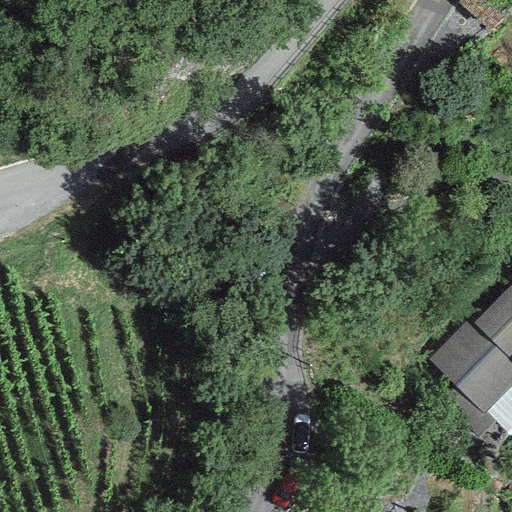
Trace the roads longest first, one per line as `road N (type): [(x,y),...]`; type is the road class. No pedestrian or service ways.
road 1 (unclassified): [(430,0),(320,187),(297,251),(271,448),(250,511)]
road 2 (unclassified): [(323,0),(225,106),(185,129),(0,187)]
